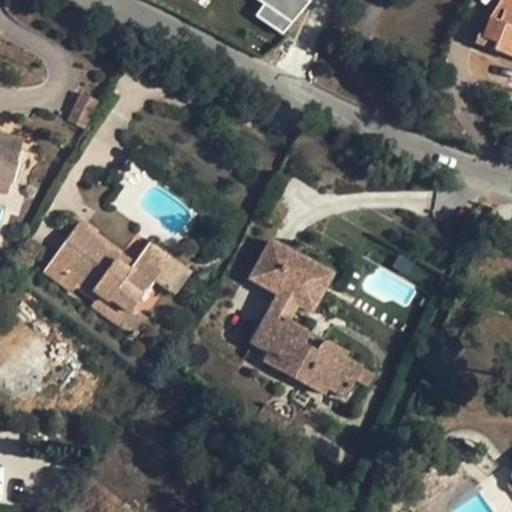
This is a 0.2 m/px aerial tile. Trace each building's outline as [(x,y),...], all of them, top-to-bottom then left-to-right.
[(257,14),(284,31),(309,0),(260,0),(264,2),(257,14)] [(511,0),(501,0),(489,20),(480,44),(511,57),(511,0)] [(0,182),(10,185),(23,142),(0,135),(0,182)] [(153,176),(128,158),(113,180),(138,198),(153,176)] [(10,185),(0,182),(0,192),(7,194),(10,185)] [(93,232),(79,222),(43,271),(73,292),(77,286),(80,282),(99,295),(95,300),(92,306),(135,337),(147,321),(132,311),(155,280),(160,272),(139,257),(133,265),(129,271),(114,261),(119,254),(92,234),(93,232)] [(278,295),(251,344),(268,354),(263,362),(322,394),(326,388),(344,398),(360,368),(342,358),(345,354),(323,342),(316,354),(301,345),(308,334),(286,322),(295,304),(310,313),(331,275),(269,242),(249,279),(278,295)] [(170,258),(149,243),(139,257),(160,272),(170,258)] [(129,271),(133,265),(119,254),(114,261),(129,271)] [(191,273),(170,258),(160,272),(155,280),(175,295),(191,273)] [(80,282),(77,286),(95,300),(99,295),(80,282)] [(290,422),(265,404),(255,419),(280,436),(290,422)]
